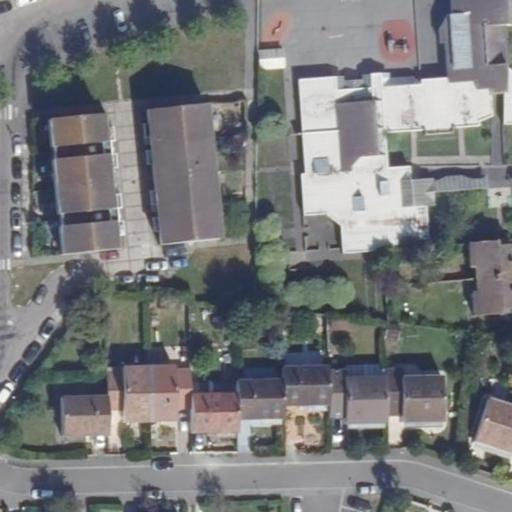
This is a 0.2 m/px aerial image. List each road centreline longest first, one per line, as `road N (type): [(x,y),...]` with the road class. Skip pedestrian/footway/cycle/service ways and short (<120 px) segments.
road 1 (residential): [(0,379),(3,24),(77,0)]
road 2 (residential): [(311,469),(0,476)]
road 3 (unknown): [(6,322),(141,257),(134,147)]
road 4 (residential): [(511,501),(407,464),(311,469)]
